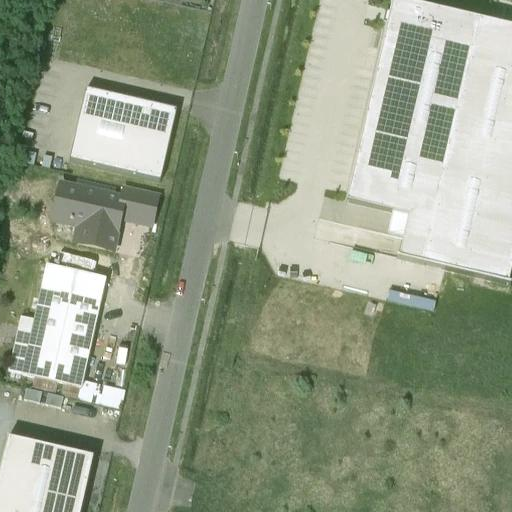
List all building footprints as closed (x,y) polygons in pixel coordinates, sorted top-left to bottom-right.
[(511,268),(511,29),(392,2),(345,205),(408,220),(399,260),(396,260),(395,262),(510,288),(510,286),(508,285),(511,268)] [(176,113),(85,93),(69,165),(160,186),(176,113)] [(121,201),(64,188),(56,222),(75,226),(80,234),(76,247),(112,255),(119,223),(124,202),(121,201)] [(124,190),(121,201),(124,202),(119,223),(150,229),(157,197),(124,190)] [(105,282),(46,269),(29,344),(16,341),(9,376),(81,392),(105,282)] [(7,441),(0,473),(0,511),(81,511),(93,460),(7,441)]
